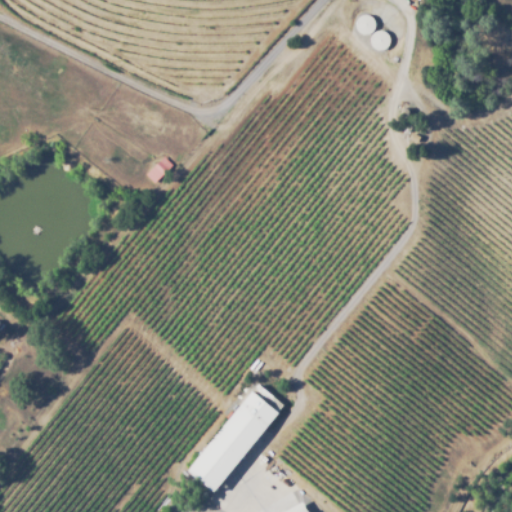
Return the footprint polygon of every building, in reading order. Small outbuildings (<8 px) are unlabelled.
[(361,13),(362,13),(363,14),(364,14),(366,15),(367,17),(367,18),(368,19),(368,21),(368,23),(368,25),(368,26),(367,28),(367,29),(366,30),(365,31),(363,32),(362,33),(361,33),(360,33),(358,32),(357,32),(356,31),(355,29),(354,28),(354,26),(353,25),(353,23),(353,21),(354,20),(354,18),(355,17),(356,16),(357,15),(358,14),(359,13),(361,13)] [(376,28),(377,29),(378,29),(380,30),(381,31),(382,32),(383,33),(383,35),(383,37),(384,38),(384,40),(383,42),(383,43),(382,45),(381,46),(380,47),(379,48),(377,48),(376,49),(375,48),(373,48),(372,47),(371,46),(370,45),(369,44),(368,42),(368,40),(368,39),(368,37),(368,35),(369,34),(370,32),(371,31),(372,30),(373,29),(374,29),(376,28)] [(155,183),(146,174),(163,156),(172,165),(155,183)] [(190,471),(253,390),(281,412),(219,491),(190,471)] [(286,511),(314,511),(309,501),(286,511)]
